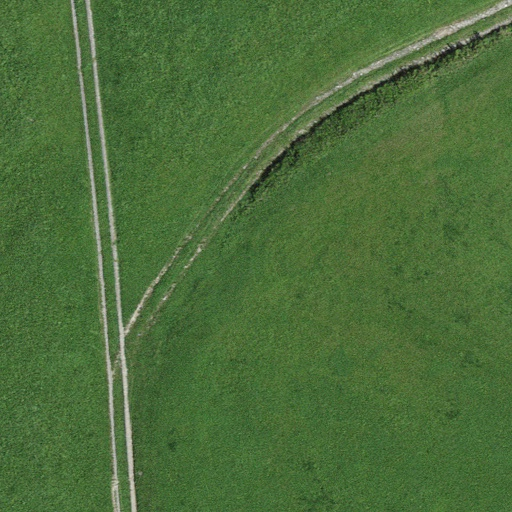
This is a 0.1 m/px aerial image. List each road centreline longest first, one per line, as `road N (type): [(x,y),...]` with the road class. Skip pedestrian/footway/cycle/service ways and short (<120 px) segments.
road 1 (track): [(128,374),(211,244),(327,116),(511,18)]
road 2 (track): [(138,511),(88,0)]
